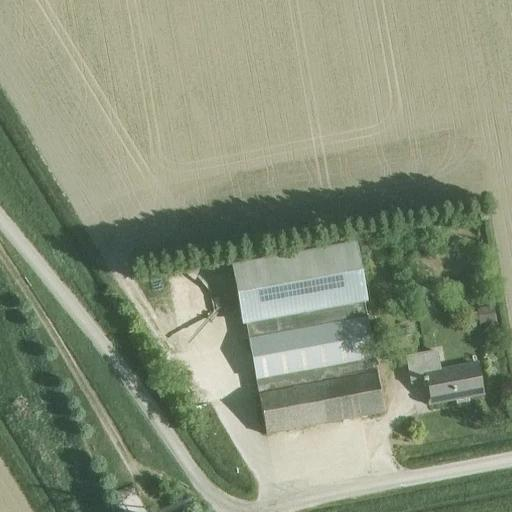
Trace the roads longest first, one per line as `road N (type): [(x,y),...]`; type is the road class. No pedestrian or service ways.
road 1 (unclassified): [(231,511),(0,223)]
road 2 (track): [(146,481),(0,251)]
road 3 (unclassified): [(266,511),(511,458)]
